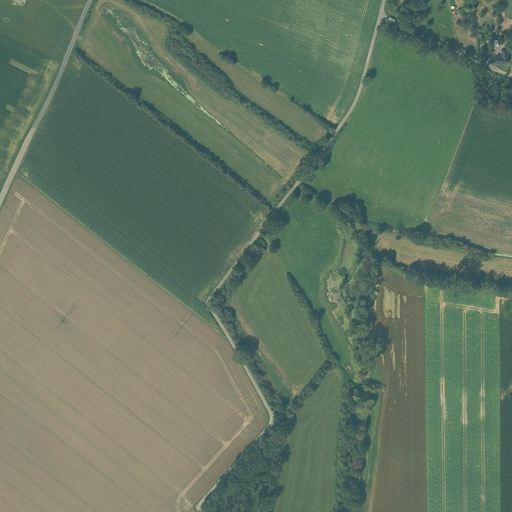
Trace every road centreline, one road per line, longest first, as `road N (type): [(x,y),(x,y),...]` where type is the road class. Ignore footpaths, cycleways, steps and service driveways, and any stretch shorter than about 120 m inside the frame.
road 1 (track): [(381,18),(349,116),(205,302),(271,421),(202,511)]
road 2 (unclassified): [(0,196),(91,0)]
road 3 (track): [(511,75),(381,18)]
